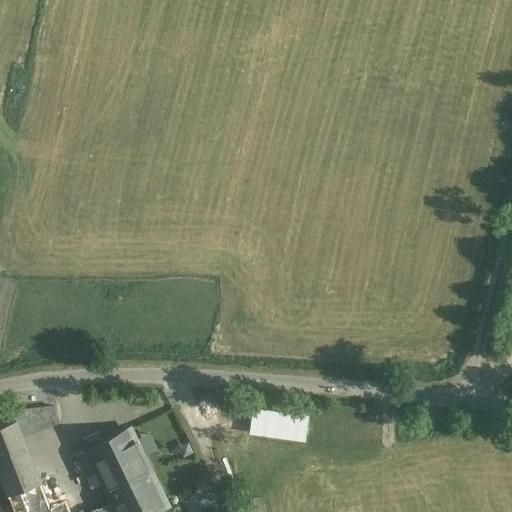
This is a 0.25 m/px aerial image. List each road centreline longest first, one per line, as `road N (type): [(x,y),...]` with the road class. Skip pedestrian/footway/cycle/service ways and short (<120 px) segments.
road 1 (unclassified): [(0,385),(188,374),(511,410)]
road 2 (track): [(466,405),(511,236)]
